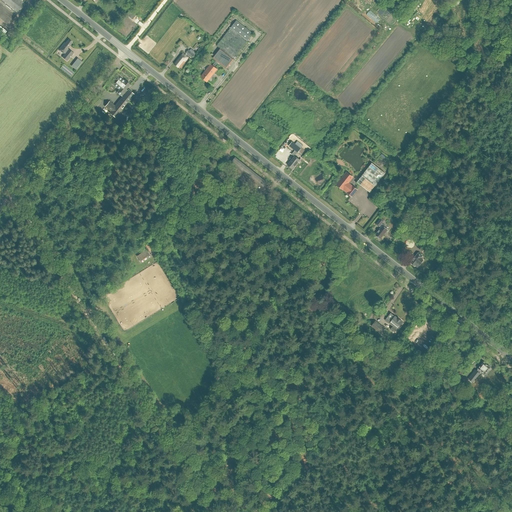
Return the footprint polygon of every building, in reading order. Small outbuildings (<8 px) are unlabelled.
[(20,0),(1,0),(18,13),(25,4),(20,0)] [(0,18),(8,25),(12,20),(15,16),(0,3),(0,18)] [(217,45),(217,46),(236,60),(238,58),(235,56),(253,34),(236,20),(223,38),(217,45)] [(63,54),(72,42),(68,39),(65,43),(65,42),(58,50),(63,54)] [(207,82),(217,69),(214,67),(218,62),(226,69),(234,59),(219,48),(212,57),(216,60),(212,65),(210,64),(200,77),(207,82)] [(188,50),(186,53),(192,58),(194,55),(189,51),(188,50)] [(179,68),(188,57),(183,53),(174,64),(179,68)] [(116,92),(122,97),(115,106),(109,101),(105,107),(110,111),(109,113),(115,118),(120,112),(134,95),(128,90),(127,90),(126,89),(130,84),(125,80),(124,82),(116,76),(113,80),(114,80),(112,84),(119,89),(116,92)] [(102,101),(99,98),(94,105),(96,107),(102,101)] [(289,146),(297,152),(301,148),(292,142),(289,146)] [(292,169),(299,160),(294,156),(287,165),(292,169)] [(263,188),(268,183),(236,157),(231,163),(263,188)] [(369,192),(384,173),(371,163),(357,182),(369,192)] [(336,184),(338,185),(343,190),(344,189),(349,193),(352,196),(356,190),(353,187),(348,183),(352,179),(347,174),(345,173),(336,184)] [(375,234),(380,239),(387,230),(384,227),(385,226),(381,223),(384,220),(381,218),(376,224),(379,226),(381,227),(375,234)] [(414,240),(426,250),(429,245),(417,236),(414,240)] [(151,254),(155,251),(149,241),(145,244),(151,254)] [(140,261),(149,255),(146,250),(137,256),(140,261)] [(418,267),(423,260),(421,258),(423,255),(419,252),(410,263),(414,266),(415,265),(418,267)] [(391,328),(391,329),(394,332),(402,322),(390,312),(386,318),(389,320),(388,322),(392,326),(391,328)] [(375,321),(371,326),(381,333),(385,328),(384,328),(375,321)] [(483,362),(478,368),(480,371),(485,374),(490,367),(483,362)] [(464,366),(459,372),(464,375),(468,369),(464,366)] [(473,382),(480,373),(475,369),(468,378),(473,382)]
